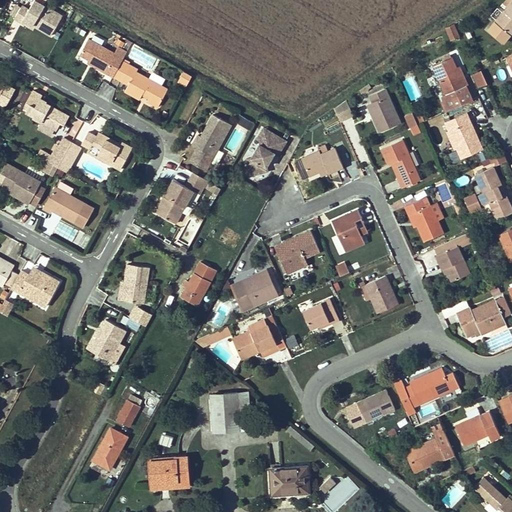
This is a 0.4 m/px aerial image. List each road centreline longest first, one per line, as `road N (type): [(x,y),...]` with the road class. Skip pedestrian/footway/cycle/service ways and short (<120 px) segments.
road 1 (residential): [(93,271),(158,156),(155,142),(0,50)]
road 2 (residential): [(419,511),(328,437),(309,394),(319,377),(431,328)]
road 3 (residential): [(8,511),(12,473),(47,414),(71,315),(93,271)]
road 4 (residential): [(431,328),(375,194),(358,187),(303,209)]
